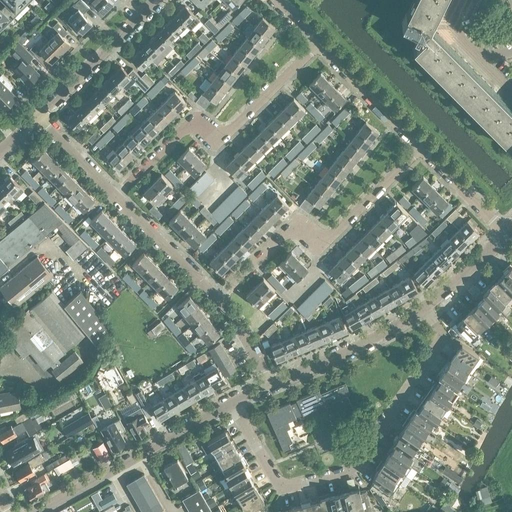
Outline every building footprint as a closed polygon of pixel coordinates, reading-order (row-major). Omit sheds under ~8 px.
[(7,0),(9,1),(4,6),(14,17),(27,4),(23,0),(7,0)] [(83,0),(71,0),(75,3),(71,7),(69,9),(74,14),(69,18),(82,32),(92,23),(83,14),(90,7),(83,0)] [(91,0),(103,12),(113,3),(110,0),(91,0)] [(201,0),(201,1),(197,5),(201,9),(207,3),(204,0),(201,0)] [(224,0),(233,8),(241,0),(224,0)] [(511,106),(488,82),(431,26),(443,0),(413,0),(407,13),(406,13),(402,22),(422,32),(425,35),(414,47),(488,121),(510,143),(509,143),(511,145),(511,106)] [(0,27),(2,30),(14,17),(4,6),(0,10),(0,27)] [(185,6),(176,15),(186,25),(191,29),(199,20),(185,6)] [(246,6),(239,13),(244,18),(251,11),(246,6)] [(217,23),(221,27),(232,17),(228,12),(217,23)] [(244,18),(239,13),(232,20),(237,25),(244,18)] [(176,15),(167,23),(178,33),(186,25),(176,15)] [(263,17),(255,27),(268,37),(275,27),(263,17)] [(204,23),(214,33),(219,29),(209,18),(204,23)] [(57,31),(48,40),(61,53),(70,44),(61,35),(66,30),(57,21),(52,26),(57,31)] [(229,22),(222,29),(227,34),(234,27),(229,22)] [(167,23),(158,32),(168,42),(169,42),(178,33),(167,23)] [(255,27),(248,36),(260,46),(268,37),(255,27)] [(227,34),(222,29),(215,37),(219,42),(227,34)] [(204,42),(210,37),(203,30),(198,35),(204,42)] [(158,32),(150,40),(165,56),(174,47),(169,42),(168,42),(158,32)] [(248,36),(240,45),(253,55),(260,46),(248,36)] [(212,39),(205,46),(210,51),(217,44),(212,39)] [(61,53),(48,40),(39,49),(34,44),(29,48),(38,57),(43,53),(51,62),(61,53)] [(150,40),(141,49),(151,60),(156,65),(165,56),(150,40)] [(198,42),(192,48),(195,52),(202,46),(198,42)] [(18,57),(17,58),(22,63),(15,69),(20,75),(19,76),(28,85),(40,74),(27,62),(32,57),(18,43),(11,49),(18,57)] [(240,45),(233,55),(245,65),(253,55),(240,45)] [(210,51),(205,46),(197,53),(202,58),(210,51)] [(195,52),(192,48),(186,54),(189,58),(195,52)] [(151,60),(141,49),(132,58),(142,69),(151,60)] [(233,55),(225,64),(238,74),(245,65),(233,55)] [(195,56),(188,63),(192,68),(200,61),(195,56)] [(180,59),(174,65),(178,69),(184,63),(180,59)] [(192,68),(188,63),(180,70),(185,75),(192,68)] [(225,64),(218,73),(230,83),(238,74),(225,64)] [(178,69),(174,65),(168,71),(172,75),(178,69)] [(121,66),(112,75),(122,85),(126,90),(135,81),(121,66)] [(145,72),(141,77),(150,86),(154,81),(145,72)] [(309,83),(318,92),(329,81),(320,72),(309,83)] [(218,73),(211,83),(223,93),(230,83),(218,73)] [(0,104),(4,109),(16,97),(8,90),(13,86),(2,74),(0,75),(0,104)] [(112,75),(103,84),(113,94),(122,85),(112,75)] [(165,75),(154,85),(158,90),(165,84),(164,83),(169,79),(165,75)] [(150,86),(141,77),(136,81),(145,90),(150,86)] [(318,92),(326,101),(338,90),(329,81),(318,92)] [(203,92),(212,99),(216,102),(223,93),(211,83),(203,92)] [(103,84),(94,93),(104,103),(113,94),(103,84)] [(158,90),(154,85),(146,93),(150,98),(158,90)] [(175,90),(166,99),(177,110),(186,101),(175,90)] [(338,90),(326,101),(334,109),(346,98),(338,90)] [(212,99),(203,92),(196,101),(205,109),(212,99)] [(296,96),(303,103),(308,99),(301,92),(296,96)] [(94,93),(85,101),(95,112),(104,103),(94,93)] [(143,96),(136,103),(141,108),(148,101),(143,96)] [(294,98),(285,107),(296,118),(305,110),(294,98)] [(129,99),(123,105),(127,108),(133,102),(129,99)] [(166,99),(157,108),(169,119),(177,110),(166,99)] [(85,101),(77,110),(87,120),(95,112),(85,101)] [(306,106),(313,114),(317,109),(310,102),(306,106)] [(141,108),(136,103),(129,110),(134,115),(141,108)] [(127,108),(123,105),(117,111),(121,114),(127,108)] [(285,107),(277,115),(288,127),(296,118),(285,107)] [(345,107),(339,114),(343,119),(350,112),(345,107)] [(157,108),(149,116),(160,127),(169,119),(157,108)] [(317,109),(313,114),(320,121),(324,116),(317,109)] [(87,120),(77,110),(68,119),(78,129),(87,120)] [(126,113),(119,120),(124,125),(131,118),(126,113)] [(343,119),(339,114),(332,121),(336,125),(343,119)] [(277,115),(268,124),(279,135),(288,127),(277,115)] [(112,116),(106,122),(109,126),(116,120),(112,116)] [(149,116),(141,124),(152,135),(160,127),(149,116)] [(124,125),(119,120),(112,127),(117,132),(124,125)] [(366,121),(358,131),(371,141),(378,131),(366,121)] [(109,126),(106,122),(100,128),(103,132),(109,126)] [(130,130),(132,133),(144,144),(152,135),(141,124),(140,125),(137,123),(130,130)] [(268,124),(260,132),(271,144),(279,135),(268,124)] [(316,124),(308,131),(313,136),(320,129),(316,124)] [(328,124),(321,131),(326,136),(333,129),(328,124)] [(88,139),(92,143),(101,135),(97,130),(88,139)] [(110,130),(103,137),(107,141),(114,135),(110,130)] [(313,136),(308,131),(301,138),(306,143),(313,136)] [(326,136),(321,131),(314,138),(319,143),(326,136)] [(358,131),(351,140),(363,150),(371,141),(358,131)] [(260,132),(251,140),(262,152),(271,144),(260,132)] [(132,133),(124,141),(135,152),(144,144),(132,133)] [(107,141),(103,137),(96,144),(100,148),(107,141)] [(251,140),(243,149),(254,160),(262,152),(251,140)] [(299,140),(292,148),(297,152),(304,145),(299,140)] [(351,140),(344,149),(356,159),(363,150),(351,140)] [(124,141),(116,150),(127,161),(135,152),(124,141)] [(311,141),(304,148),(309,153),(316,146),(311,141)] [(178,158),(186,167),(198,156),(189,147),(178,158)] [(297,152),(292,148),(285,155),(289,160),(297,152)] [(309,153),(304,148),(297,155),(302,160),(309,153)] [(33,160),(41,168),(53,157),(44,149),(33,160)] [(243,149),(234,157),(246,168),(254,160),(243,149)] [(344,149),(336,159),(349,169),(356,159),(344,149)] [(127,161),(116,150),(107,158),(118,169),(127,161)] [(198,156),(186,167),(195,175),(206,164),(198,156)] [(41,168),(50,177),(61,166),(53,157),(41,168)] [(246,168),(234,157),(226,166),(237,177),(246,168)] [(282,157),(275,164),(280,169),(287,162),(282,157)] [(294,158),(287,165),(292,170),(299,163),(294,158)] [(336,159),(329,168),(341,178),(349,169),(336,159)] [(280,169),(275,164),(268,172),(273,176),(280,169)] [(292,170),(287,165),(280,172),(285,177),(292,170)] [(50,177),(58,185),(69,174),(61,166),(50,177)] [(318,175),(321,178),(322,178),(334,187),(341,178),(329,168),(325,174),(321,171),(318,175)] [(166,174),(172,181),(177,176),(170,169),(166,174)] [(21,175),(28,181),(33,177),(26,170),(21,175)] [(261,170),(254,177),(259,182),(266,175),(261,170)] [(206,171),(202,175),(210,183),(214,179),(206,171)] [(58,185),(67,194),(78,183),(69,174),(58,185)] [(162,174),(153,183),(164,194),(173,186),(162,174)] [(202,175),(198,179),(206,187),(210,183),(202,175)] [(1,185),(15,199),(24,190),(10,176),(1,185)] [(177,176),(172,181),(179,188),(183,183),(177,176)] [(412,187),(420,196),(432,185),(423,176),(412,187)] [(33,177),(28,181),(35,188),(40,184),(33,177)] [(259,182),(254,177),(247,184),(252,189),(259,182)] [(321,178),(314,187),(327,197),(334,187),(322,178),(321,178)] [(198,179),(194,183),(202,191),(206,187),(198,179)] [(262,182),(255,189),(260,194),(267,187),(262,182)] [(67,194),(75,202),(86,191),(78,183),(67,194)] [(164,194),(153,183),(144,191),(158,205),(166,197),(164,194)] [(202,191),(194,183),(190,187),(198,195),(202,191)] [(1,185),(0,185),(0,201),(2,204),(7,199),(11,203),(15,199),(1,185)] [(239,185),(235,189),(243,198),(247,194),(239,185)] [(420,196),(428,204),(440,193),(432,185),(420,196)] [(37,191),(44,199),(49,194),(42,187),(37,191)] [(307,196),(316,204),(319,206),(327,197),(314,187),(307,196)] [(235,189),(231,193),(239,202),(243,198),(235,189)] [(260,194),(255,189),(248,196),(253,201),(260,194)] [(28,195),(37,204),(42,200),(32,190),(28,195)] [(86,191),(75,202),(83,211),(95,200),(86,191)] [(231,193),(227,197),(235,206),(239,202),(231,193)] [(440,193),(428,204),(437,213),(448,202),(440,193)] [(49,194),(44,199),(51,206),(56,201),(49,194)] [(278,194),(269,202),(281,214),(289,205),(278,194)] [(190,200),(197,207),(201,203),(194,196),(190,200)] [(316,204),(307,196),(299,206),(308,213),(316,204)] [(399,200),(406,207),(410,203),(403,196),(399,200)] [(180,197),(173,204),(178,208),(185,201),(180,197)] [(227,197),(223,201),(231,210),(235,206),(227,197)] [(245,199),(238,206),(243,211),(250,204),(245,199)] [(223,201),(219,205),(227,214),(231,210),(223,201)] [(0,271),(56,225),(62,220),(44,202),(0,238),(0,271)] [(269,202),(261,211),(272,222),(281,214),(269,202)] [(397,202),(388,211),(400,222),(408,213),(397,202)] [(54,208),(61,216),(66,211),(59,204),(54,208)] [(178,208),(173,204),(166,210),(171,215),(178,208)] [(219,205),(215,209),(223,218),(227,214),(219,205)] [(408,210),(415,218),(420,213),(413,205),(408,210)] [(207,217),(211,213),(204,206),(200,210),(207,217)] [(243,211),(238,206),(231,213),(236,218),(243,211)] [(211,213),(218,220),(219,222),(223,218),(215,209),(211,213)] [(446,218),(451,222),(460,213),(455,209),(446,218)] [(91,221),(99,230),(111,218),(102,210),(91,221)] [(169,221),(177,229),(189,218),(181,210),(169,221)] [(21,211),(14,216),(18,220),(24,215),(21,211)] [(66,211),(61,216),(68,223),(73,218),(66,211)] [(261,211),(252,219),(264,230),(272,222),(261,211)] [(388,211),(380,219),(391,230),(400,222),(388,211)] [(211,213),(207,217),(214,224),(218,220),(211,213)] [(420,213),(415,218),(422,225),(427,220),(420,213)] [(228,215),(221,223),(226,227),(233,220),(228,215)] [(18,220),(14,216),(8,222),(11,226),(18,220)] [(99,230),(107,238),(119,227),(111,218),(99,230)] [(177,229),(186,237),(197,226),(189,218),(177,229)] [(252,219),(244,228),(255,239),(264,230),(252,219)] [(380,219),(371,228),(382,239),(391,230),(380,219)] [(88,247),(62,220),(56,225),(72,244),(65,250),(73,259),(88,247)] [(443,220),(437,226),(441,230),(447,224),(443,220)] [(467,220),(458,229),(470,241),(479,232),(467,220)] [(226,227),(221,223),(214,230),(219,235),(226,227)] [(197,226),(186,237),(195,247),(206,235),(197,226)] [(441,230),(437,226),(431,232),(434,236),(441,230)] [(107,238),(116,246),(127,235),(119,227),(107,238)] [(244,228),(235,236),(247,247),(255,239),(244,228)] [(371,228),(363,236),(374,247),(382,239),(371,228)] [(79,234),(86,241),(91,237),(84,229),(79,234)] [(420,229),(412,235),(416,241),(424,235),(420,229)] [(458,229),(449,238),(461,250),(470,241),(458,229)] [(212,233),(205,240),(210,244),(216,238),(212,233)] [(127,235),(116,246),(124,255),(136,244),(127,235)] [(416,241),(412,235),(404,242),(408,247),(416,241)] [(235,236),(227,245),(238,256),(247,247),(235,236)] [(363,236),(354,244),(366,256),(374,247),(363,236)] [(91,237),(86,241),(94,249),(99,244),(91,237)] [(425,237),(419,242),(422,247),(429,241),(425,237)] [(449,238),(440,247),(452,258),(461,250),(449,238)] [(210,244),(205,240),(198,247),(203,251),(210,244)] [(422,247),(419,242),(412,248),(415,252),(422,247)] [(354,244),(346,253),(357,264),(366,256),(354,244)] [(401,244),(393,250),(398,256),(406,249),(401,244)] [(227,245),(219,253),(230,264),(238,256),(227,245)] [(109,254),(101,247),(96,252),(104,259),(109,254)] [(440,247),(432,256),(443,267),(452,258),(440,247)] [(398,256),(393,250),(385,257),(390,262),(398,256)] [(280,263),(288,271),(300,260),(291,251),(280,263)] [(133,263),(141,272),(152,261),(144,252),(133,263)] [(230,264),(219,253),(210,262),(221,273),(230,264)] [(346,253),(338,261),(349,272),(357,264),(346,253)] [(399,258),(402,263),(408,257),(405,253),(399,258)] [(109,254),(104,259),(111,266),(116,261),(109,254)] [(0,287),(0,288),(6,295),(16,307),(53,275),(37,256),(0,287)] [(432,256),(423,265),(434,276),(443,267),(432,256)] [(383,259),(375,265),(379,271),(387,264),(383,259)] [(300,260),(288,271),(297,280),(308,269),(300,260)] [(141,272),(150,281),(161,270),(152,261),(141,272)] [(349,272),(338,261),(329,270),(340,281),(349,272)] [(395,261),(389,266),(392,270),(398,265),(395,261)] [(511,265),(510,263),(503,270),(511,279),(511,265)] [(379,271),(375,265),(367,271),(371,277),(379,271)] [(434,276),(423,265),(413,274),(425,286),(434,276)] [(392,270),(389,266),(382,272),(385,276),(392,270)] [(150,281),(158,289),(169,278),(161,270),(150,281)] [(511,279),(503,270),(496,278),(511,293),(511,279)] [(121,277),(129,284),(134,279),(126,272),(121,277)] [(268,278),(274,285),(279,281),(272,274),(268,278)] [(364,274),(356,280),(360,285),(368,279),(364,274)] [(410,276),(399,282),(407,296),(418,290),(410,276)] [(375,277),(369,282),(372,286),(378,281),(375,277)] [(169,278),(158,289),(167,298),(178,287),(169,278)] [(264,278),(255,287),(266,298),(275,290),(264,278)] [(511,293),(496,278),(488,285),(506,302),(511,296),(511,293)] [(134,279),(129,284),(136,292),(141,287),(134,279)] [(325,280),(321,283),(330,292),(333,288),(325,280)] [(360,285),(356,280),(348,286),(352,292),(360,285)] [(279,281),(274,285),(281,292),(286,288),(279,281)] [(372,286),(369,282),(362,287),(365,291),(372,286)] [(399,282),(388,289),(396,303),(407,296),(399,282)] [(321,283),(317,287),(325,296),(330,292),(321,283)] [(481,292),(483,293),(500,311),(499,309),(506,302),(488,285),(481,292)] [(266,298),(255,287),(246,295),(258,307),(266,298)] [(317,287),(313,291),(321,300),(325,296),(317,287)] [(138,294),(145,301),(150,296),(143,289),(138,294)] [(388,289),(377,295),(385,309),(396,303),(388,289)] [(80,290),(64,304),(52,290),(29,309),(10,325),(15,331),(8,337),(23,356),(30,350),(44,367),(50,363),(54,368),(52,370),(60,380),(83,361),(75,351),(61,363),(56,357),(86,333),(94,343),(112,329),(80,290)] [(313,291),(309,295),(317,304),(321,300),(313,291)] [(355,292),(350,297),(352,302),(359,296),(355,292)] [(483,293),(476,300),(493,318),(500,311),(483,293)] [(16,307),(6,295),(1,299),(11,311),(16,307)] [(305,299),(313,308),(317,304),(309,295),(305,299)] [(323,302),(327,305),(333,299),(330,295),(323,302)] [(377,295),(366,301),(374,315),(385,309),(377,295)] [(150,296),(145,301),(152,308),(157,304),(150,296)] [(177,306),(185,315),(197,305),(190,296),(177,306)] [(352,302),(350,297),(345,301),(348,305),(346,305),(342,307),(341,309),(352,328),(363,321),(356,307),(355,307),(352,302)] [(305,299),(301,303),(309,312),(311,310),(313,308),(305,299)] [(476,300),(469,307),(486,325),(493,318),(476,300)] [(283,301),(276,308),(280,312),(287,306),(283,301)] [(366,301),(356,307),(363,321),(374,315),(366,301)] [(309,312),(301,303),(296,308),(305,316),(309,312)] [(313,308),(311,310),(315,314),(321,308),(317,304),(313,308)] [(185,315),(192,324),(205,314),(197,305),(185,315)] [(291,306),(285,312),(288,316),(294,310),(291,306)] [(469,307),(462,314),(479,332),(486,325),(469,307)] [(280,312),(276,308),(269,315),(273,319),(280,312)] [(311,310),(309,312),(305,316),(309,320),(315,314),(311,310)] [(288,316),(285,312),(278,318),(282,321),(288,316)] [(192,324),(200,333),(212,323),(205,314),(192,324)] [(479,332),(462,314),(454,322),(472,339),(479,332)] [(163,320),(169,328),(175,323),(168,315),(163,320)] [(341,316),(329,321),(335,336),(347,331),(341,316)] [(151,328),(155,333),(164,325),(161,321),(151,328)] [(329,321),(318,325),(324,341),(335,336),(329,321)] [(175,323),(169,328),(176,335),(181,331),(175,323)] [(212,323),(200,333),(208,343),(220,333),(212,323)] [(264,332),(268,336),(277,328),(273,323),(264,332)] [(318,325),(306,330),(312,346),(324,341),(318,325)] [(306,330),(294,335),(301,350),(312,346),(306,330)] [(178,338),(184,346),(190,342),(183,334),(178,338)] [(294,335),(283,340),(289,355),(301,350),(294,335)] [(289,355),(283,340),(271,345),(277,360),(289,355)] [(190,342),(184,346),(191,354),(196,349),(190,342)] [(462,343),(456,351),(472,363),(478,354),(462,343)] [(209,350),(212,355),(223,348),(220,344),(209,350)] [(212,355),(215,360),(226,354),(223,348),(212,355)] [(456,351),(450,360),(467,371),(472,363),(456,351)] [(196,357),(199,362),(206,357),(203,353),(196,357)] [(215,360),(218,365),(229,359),(226,354),(215,360)] [(96,367),(89,358),(65,379),(71,388),(96,367)] [(192,359),(185,363),(188,368),(195,363),(192,359)] [(218,365),(221,370),(232,364),(229,359),(218,365)] [(450,360),(444,368),(461,379),(467,371),(450,360)] [(188,368),(185,363),(178,368),(180,372),(188,368)] [(232,364),(221,370),(225,376),(235,370),(232,364)] [(217,367),(206,373),(214,387),(225,381),(217,367)] [(439,376),(441,378),(458,389),(456,387),(461,379),(444,368),(439,376)] [(192,376),(195,380),(195,379),(204,394),(214,387),(206,373),(204,371),(200,373),(199,371),(192,376)] [(171,372),(164,376),(166,381),(174,377),(171,372)] [(100,379),(104,387),(114,382),(110,374),(100,379)] [(487,381),(496,386),(499,380),(490,375),(487,381)] [(166,381),(164,376),(156,380),(159,385),(166,381)] [(441,378),(435,386),(452,397),(458,389),(441,378)] [(195,379),(195,380),(184,386),(193,400),(204,394),(195,379)] [(304,414),(303,414),(332,401),(341,423),(341,424),(357,417),(347,395),(350,393),(345,382),(320,393),(319,389),(296,399),(297,401),(290,404),(289,402),(267,411),(284,451),(291,448),(289,444),(292,443),(293,441),(292,438),(288,429),(290,428),(291,426),(288,420),(295,417),(296,418),(297,420),(304,417),(303,414),(304,414)] [(184,386),(173,392),(182,407),(193,400),(184,386)] [(435,386),(429,394),(446,405),(452,397),(435,386)] [(135,393),(143,406),(148,403),(141,390),(135,393)] [(0,393),(0,411),(20,407),(17,392),(5,394),(4,392),(0,393)] [(105,392),(99,395),(106,407),(112,403),(105,392)] [(173,392),(163,399),(171,413),(182,407),(173,392)] [(429,394),(424,402),(441,414),(446,405),(429,394)] [(171,413),(163,399),(151,406),(160,420),(171,413)] [(424,402),(418,410),(433,421),(435,422),(441,414),(424,402)] [(147,419),(141,407),(130,413),(133,419),(128,422),(136,437),(147,432),(141,422),(147,419)] [(416,409),(410,418),(427,429),(433,421),(418,410),(416,409)] [(35,417),(31,420),(26,411),(14,418),(17,424),(12,427),(11,425),(6,428),(5,425),(0,428),(0,436),(3,442),(26,429),(29,436),(51,423),(48,418),(38,423),(35,417)] [(75,433),(81,429),(94,422),(88,412),(62,427),(67,437),(75,433)] [(410,418),(404,426),(421,437),(427,429),(410,418)] [(472,424),(478,428),(482,422),(476,418),(472,424)] [(101,429),(113,450),(126,443),(120,433),(126,430),(120,419),(101,429)] [(223,431),(220,425),(214,429),(217,434),(223,431)] [(404,426),(399,434),(415,445),(421,437),(404,426)] [(208,441),(213,450),(230,439),(225,430),(208,441)] [(348,443),(344,434),(331,439),(335,448),(335,449),(348,443)] [(393,442),(395,444),(410,454),(415,445),(399,434),(393,442)] [(11,462),(12,463),(13,464),(39,450),(32,437),(28,440),(26,437),(15,444),(16,446),(6,452),(7,454),(7,455),(7,456),(7,458),(8,459),(9,460),(10,461),(11,462)] [(213,450),(218,458),(236,448),(230,439),(213,450)] [(111,456),(103,442),(93,447),(101,462),(111,456)] [(185,442),(179,446),(187,463),(194,459),(185,442)] [(395,444),(390,452),(406,463),(412,455),(410,454),(395,444)] [(218,458),(223,467),(241,456),(236,448),(218,458)] [(411,467),(406,463),(390,452),(384,460),(401,471),(406,475),(411,467)] [(48,471),(55,467),(70,459),(69,458),(73,456),(71,453),(65,456),(64,455),(45,466),(48,471)] [(32,467),(43,461),(39,454),(27,461),(29,463),(15,471),(21,481),(35,473),(32,467)] [(223,467),(228,475),(244,466),(246,465),(241,456),(223,467)] [(73,465),(70,459),(55,467),(58,474),(73,465)] [(163,467),(174,485),(188,478),(177,459),(163,467)] [(406,475),(401,471),(384,460),(378,468),(395,480),(400,483),(406,475)] [(226,476),(231,485),(249,475),(244,466),(228,475),(226,476)] [(390,497),(400,483),(395,480),(378,468),(372,477),(375,479),(372,484),(390,497)] [(127,483),(142,511),(156,511),(164,508),(144,473),(127,483)] [(49,489),(46,483),(48,481),(44,474),(30,482),(32,485),(26,488),(28,492),(27,492),(31,500),(45,492),(49,489)] [(231,485),(236,494),(254,484),(249,475),(231,485)] [(198,481),(201,488),(206,486),(203,479),(198,481)] [(236,494),(241,502),(259,492),(254,484),(236,494)] [(480,502),(491,499),(488,485),(477,488),(480,502)] [(359,488),(349,490),(354,510),(370,506),(367,492),(360,494),(359,488)] [(182,499),(185,504),(202,494),(199,489),(182,499)] [(349,490),(339,493),(344,511),(346,511),(354,510),(349,490)] [(259,492),(241,502),(247,511),(264,501),(259,492)] [(100,500),(104,507),(117,500),(113,493),(100,500)] [(344,511),(339,493),(330,495),(334,511),(344,511)] [(212,511),(202,494),(185,504),(189,511),(212,511)] [(374,495),(381,506),(386,503),(382,498),(376,494),(374,495)] [(334,511),(330,495),(320,498),(323,511),(334,511)] [(207,500),(211,508),(217,504),(212,497),(207,500)] [(320,500),(311,503),(313,511),(323,511),(320,498),(319,498),(320,500)] [(439,511),(443,511),(447,508),(438,501),(433,508),(439,511)] [(313,511),(311,503),(301,505),(302,511),(313,511)]
